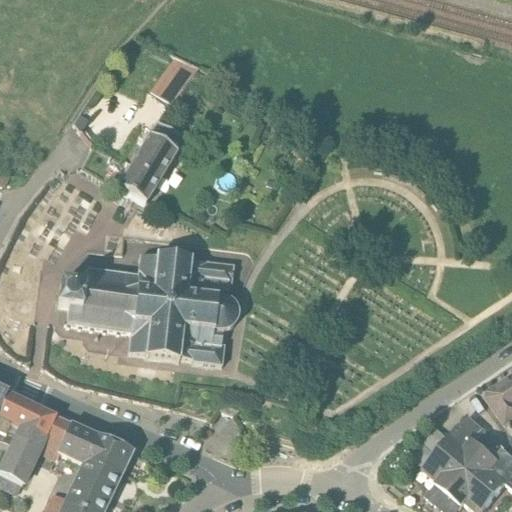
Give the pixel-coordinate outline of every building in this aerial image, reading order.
[(170,111),(197,73),(179,63),(154,100),(170,111)] [(117,194),(144,210),(185,144),(156,127),(117,194)] [(10,178),(0,172),(0,189),(3,191),(10,178)] [(69,330),(77,331),(77,333),(80,333),(80,331),(89,333),(89,334),(92,335),(92,333),(102,334),(101,336),(105,336),(105,335),(115,336),(115,338),(118,338),(119,336),(129,338),(129,342),(128,354),(127,354),(126,358),(131,359),(131,358),(143,360),(143,362),(147,363),(147,362),(174,365),(174,366),(178,367),(178,364),(191,366),(190,368),(221,372),(224,351),(220,350),(222,337),(225,337),(227,335),(230,334),(232,332),(234,329),(235,326),(236,324),(236,321),(236,318),(235,315),(234,312),(232,310),(230,307),(227,306),(225,305),(227,292),(230,292),(233,271),(202,267),(202,268),(190,267),(190,264),(186,264),(186,265),(159,261),(159,260),(155,260),(155,262),(142,261),(142,260),(138,259),(138,264),(137,276),(136,276),(136,280),(127,279),(128,278),(125,277),(124,278),(112,277),(112,276),(109,275),(109,276),(100,275),(100,274),(97,273),(96,275),(89,274),(89,272),(86,272),(86,273),(84,273),(83,277),(86,277),(84,286),(82,286),(82,290),(60,287),(57,311),(67,313),(66,326),(64,326),(63,329),(66,329),(65,331),(69,332),(69,330)] [(511,398),(505,388),(488,399),(487,405),(491,411),(490,412),(505,434),(509,431),(511,435),(511,398)] [(51,442),(59,424),(5,398),(0,406),(0,446),(9,451),(14,453),(21,439),(35,445),(39,435),(51,442)] [(504,489),(511,495),(511,463),(503,456),(504,454),(466,422),(445,449),(499,494),(504,489)] [(69,465),(83,435),(59,424),(51,442),(39,435),(35,445),(21,439),(14,453),(9,451),(0,469),(0,480),(23,491),(42,453),(56,460),(69,465)] [(86,471),(94,474),(107,446),(83,435),(69,465),(86,471)] [(119,484),(131,457),(107,446),(94,474),(119,484)] [(484,511),(499,494),(445,449),(423,475),(438,487),(426,502),(437,511),(459,511),(462,508),(467,511),(484,511)] [(105,511),(119,484),(94,474),(86,471),(67,511),(68,511),(105,511)]
